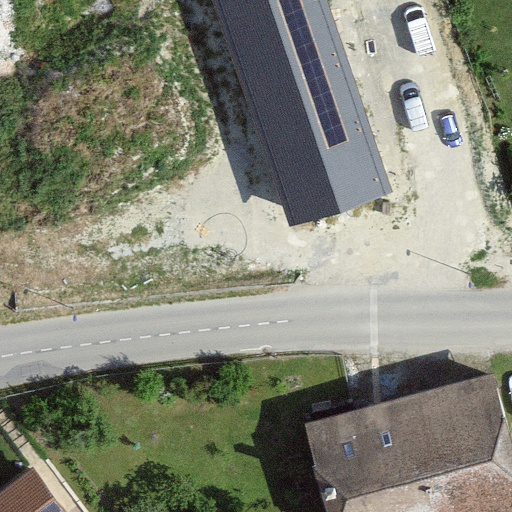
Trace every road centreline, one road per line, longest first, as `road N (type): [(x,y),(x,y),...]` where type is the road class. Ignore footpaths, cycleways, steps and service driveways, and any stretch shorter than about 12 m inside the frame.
road 1 (tertiary): [(0,359),(151,333),(511,327)]
road 2 (unknown): [(287,0),(370,42),(434,94),(488,200),(510,327)]
